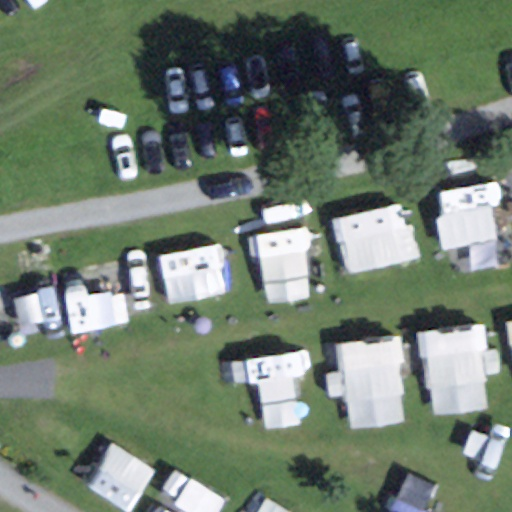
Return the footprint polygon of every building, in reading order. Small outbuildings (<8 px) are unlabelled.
[(503,181),(448,189),(455,240),(510,232),(503,181)] [(410,198),(340,215),(359,298),(429,282),(410,198)] [(257,235),(267,279),(321,268),(311,223),(257,235)] [(223,244),(163,251),(169,300),(228,293),(223,244)] [(491,408),(485,323),(426,327),(432,412),(491,408)] [(346,423),(405,419),(400,332),(341,335),(346,423)] [(256,352),(261,423),(307,419),(302,348),(256,352)] [(158,367),(163,405),(207,400),(203,361),(158,367)] [(133,506),(156,464),(117,443),(94,485),(133,506)] [(170,511),(224,511),(232,497),(188,476),(170,511)] [(264,511),(298,511),(273,497),(264,511)]
